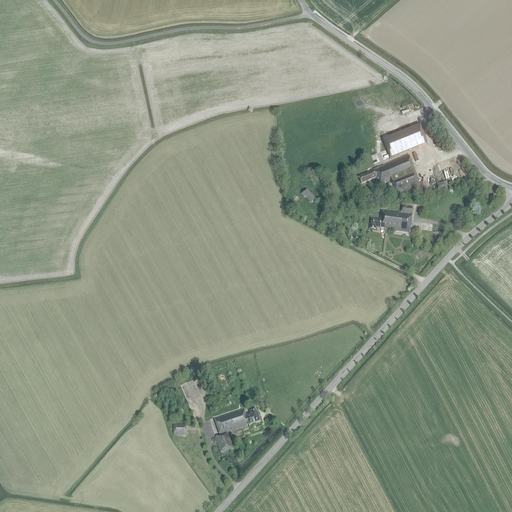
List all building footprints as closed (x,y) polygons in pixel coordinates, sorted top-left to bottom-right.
[(397,98),(404,94),(402,89),(394,93),(397,98)] [(427,144),(420,125),(382,139),(389,158),(427,144)] [(394,198),(421,188),(409,156),(373,169),(374,171),(359,177),(362,183),(375,178),(379,188),(389,184),(394,198)] [(446,182),(441,184),(437,185),(438,191),(448,189),(446,182)] [(311,203),(316,199),(309,193),(310,192),(307,189),(301,195),(304,198),(305,197),(311,203)] [(410,233),(413,207),(401,206),(400,214),(381,211),(379,221),(372,220),(370,229),(375,230),(376,227),(386,229),(386,230),(410,233)] [(249,426),(260,422),(256,410),(250,412),(250,414),(246,415),(245,409),(214,419),(220,436),(215,438),(220,453),(233,449),(228,433),(247,427),(247,426),(248,425),(249,426)] [(186,424),(173,424),(173,435),(186,435),(186,424)]
